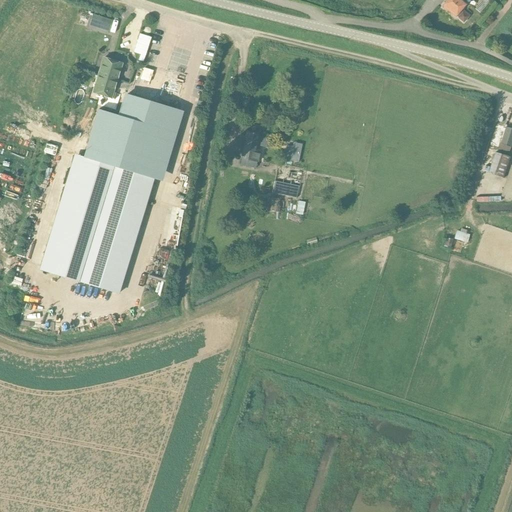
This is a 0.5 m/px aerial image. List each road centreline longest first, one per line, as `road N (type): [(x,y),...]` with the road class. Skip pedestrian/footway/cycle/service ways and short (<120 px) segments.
road 1 (unclassified): [(481,85),(135,0)]
road 2 (unclassified): [(393,44),(213,0)]
road 3 (unknown): [(182,103),(140,254)]
road 4 (unclassified): [(511,78),(393,44)]
